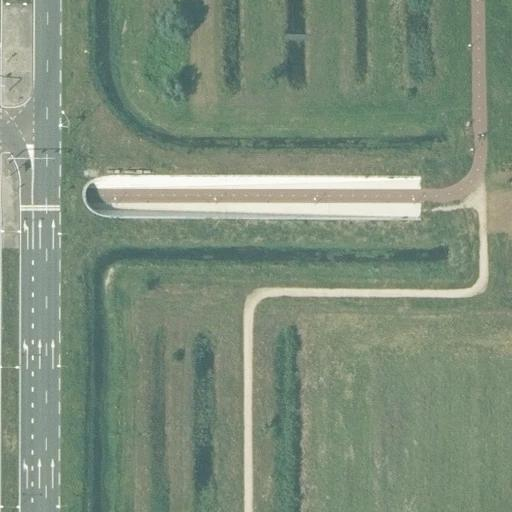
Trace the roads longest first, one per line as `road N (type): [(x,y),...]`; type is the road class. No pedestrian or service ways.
road 1 (primary): [(47,511),(45,140)]
road 2 (primary): [(45,140),(47,0)]
